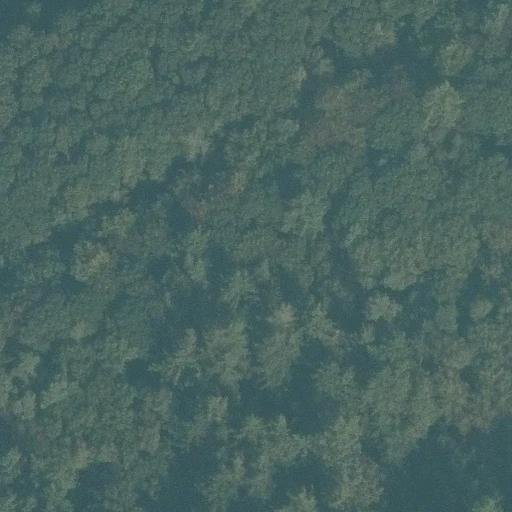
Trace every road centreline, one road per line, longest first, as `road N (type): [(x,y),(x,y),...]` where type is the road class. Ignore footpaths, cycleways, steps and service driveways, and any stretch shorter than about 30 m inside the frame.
road 1 (track): [(511,65),(166,264),(313,511)]
road 2 (track): [(0,301),(511,9)]
road 3 (track): [(166,264),(0,364)]
